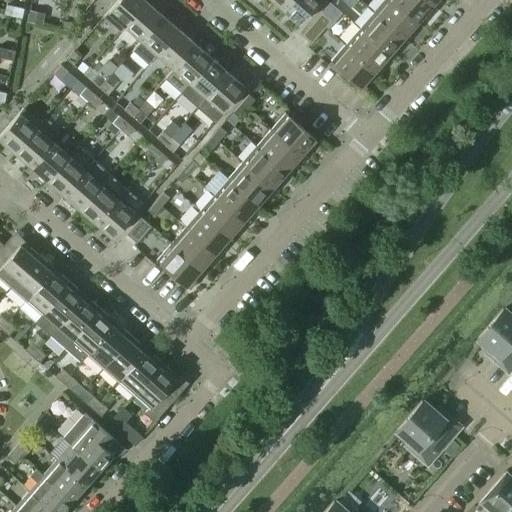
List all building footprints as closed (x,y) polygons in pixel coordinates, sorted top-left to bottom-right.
[(124,26),(146,1),(145,0),(117,0),(104,15),(121,30),(125,26),(124,26)] [(272,0),(283,9),(290,0),(272,0)] [(290,0),(283,9),(299,23),(319,0),(290,0)] [(409,31),(418,21),(393,0),(383,0),(373,11),(407,40),(413,34),(409,31)] [(426,0),(393,0),(418,21),(426,11),(430,15),(436,8),(426,0)] [(125,26),(140,39),(140,40),(162,15),(146,1),(124,26),(125,26)] [(13,16),(15,6),(6,4),(4,14),(13,16)] [(24,8),(15,6),(13,16),(22,18),(24,8)] [(30,10),(28,21),(40,23),(42,12),(30,10)] [(315,18),(326,27),(331,20),(321,11),(315,18)] [(373,11),(359,27),(389,54),(398,44),(401,47),(407,40),(373,11)] [(148,63),(157,54),(179,29),(162,15),(140,40),(140,39),(132,49),(148,63)] [(326,27),(315,18),(301,34),(311,43),(326,27)] [(359,27),(345,43),(379,73),(385,66),(381,63),(389,54),(359,27)] [(157,54),(173,68),(195,43),(179,29),(157,54)] [(164,78),(181,92),(211,58),(195,43),(173,68),(164,78)] [(373,80),(379,73),(345,43),(330,60),(360,87),(369,76),(373,80)] [(15,50),(6,48),(4,58),(13,60),(15,50)] [(73,65),(80,56),(73,50),(66,58),(73,65)] [(181,92),(197,107),(227,72),(211,58),(181,92)] [(61,79),(68,71),(61,65),(53,73),(61,79)] [(107,94),(113,87),(121,78),(113,71),(106,80),(105,80),(99,87),(107,94)] [(227,72),(197,107),(214,121),(244,86),(227,72)] [(91,80),(99,87),(105,80),(97,73),(91,80)] [(87,101),(94,94),(86,87),(79,94),(87,101)] [(87,101),(89,102),(85,108),(91,113),(102,101),(94,94),(87,101)] [(240,103),(246,108),(254,99),(248,94),(240,103)] [(138,109),(131,116),(139,123),(146,116),(154,106),(146,99),(138,109)] [(131,116),(138,109),(130,102),(123,109),(131,116)] [(239,117),(246,108),(240,103),(233,112),(239,117)] [(0,133),(0,138),(14,151),(36,127),(40,123),(23,107),(0,133)] [(270,129),(304,158),(310,152),(306,148),(315,138),(285,112),(270,129)] [(120,129),(126,122),(118,115),(112,121),(109,119),(102,128),(113,137),(120,129)] [(44,118),(40,123),(36,127),(14,151),(31,166),(52,141),(60,132),(44,118)] [(171,120),(162,130),(171,137),(179,127),(171,120)] [(126,122),(120,129),(128,136),(134,129),(126,122)] [(212,136),(218,141),(226,132),(220,127),(212,136)] [(270,129),(256,145),(286,171),(294,162),(298,165),(304,158),(270,129)] [(156,137),(164,144),(171,137),(162,130),(156,137)] [(218,141),(212,136),(204,145),(210,150),(218,141)] [(171,137),(164,144),(172,151),(179,144),(171,137)] [(31,166),(47,180),(68,155),(52,141),(31,166)] [(144,151),(152,158),(159,150),(151,143),(144,151)] [(47,180),(63,194),(85,170),(93,159),(77,145),(68,155),(47,180)] [(256,145),(242,161),(275,191),(281,184),(278,181),(286,171),(256,145)] [(159,150),(152,158),(160,165),(167,158),(159,150)] [(184,168),(190,173),(197,164),(191,159),(184,168)] [(242,161),(227,178),(258,204),(266,194),(270,198),(275,191),(242,161)] [(182,182),(190,173),(184,168),(176,177),(182,182)] [(100,183),(85,170),(63,194),(79,208),(101,184),(100,183)] [(79,208),(95,223),(126,188),(109,173),(100,183),(101,184),(79,208)] [(227,178),(213,194),(247,223),(253,217),(249,213),(258,204),(227,178)] [(126,188),(95,223),(112,237),(143,203),(126,188)] [(155,201),(161,206),(169,197),(163,192),(155,201)] [(213,194),(199,210),(229,236),(237,227),(241,230),(247,223),(213,194)] [(161,206),(155,201),(147,210),(153,215),(161,206)] [(199,210),(185,226),(218,256),(224,249),(221,246),(229,236),(199,210)] [(141,217),(126,233),(136,242),(151,226),(141,217)] [(185,226),(171,243),(201,269),(209,259),(213,263),(218,256),(185,226)] [(0,277),(10,287),(39,254),(30,247),(27,250),(20,244),(12,252),(0,241),(0,277)] [(192,278),(201,269),(171,243),(156,259),(190,289),(196,282),(192,278)] [(10,287),(26,300),(51,271),(44,265),(47,262),(39,254),(10,287)] [(26,300),(41,314),(69,281),(61,273),(58,277),(51,271),(26,300)] [(78,288),(69,281),(41,314),(35,321),(50,334),(82,298),(75,292),(78,288)] [(88,304),(82,298),(50,334),(65,348),(100,308),(92,300),(88,304)] [(87,354),(112,325),(105,319),(109,315),(100,308),(65,348),(81,361),(87,354)] [(511,317),(502,308),(478,336),(499,355),(495,359),(507,369),(511,363),(511,317)] [(8,321),(1,328),(8,335),(15,327),(8,321)] [(87,354),(102,367),(131,335),(122,327),(119,331),(112,325),(87,354)] [(102,367),(118,381),(143,352),(136,346),(139,342),(131,335),(102,367)] [(24,349),(32,355),(38,348),(31,341),(24,349)] [(38,348),(32,355),(39,362),(46,354),(38,348)] [(118,381),(133,394),(161,362),(153,354),(150,358),(143,352),(118,381)] [(161,362),(133,394),(148,407),(144,412),(154,421),(176,396),(167,388),(174,379),(167,373),(170,369),(161,362)] [(62,382),(69,375),(62,368),(55,376),(62,382)] [(69,375),(62,382),(70,389),(77,381),(69,375)] [(86,403),(93,409),(100,402),(92,395),(86,403)] [(421,401),(397,429),(412,442),(409,446),(426,461),(458,426),(446,415),(442,419),(421,401)] [(100,402),(93,409),(100,416),(107,408),(100,402)] [(40,418),(47,424),(54,417),(46,410),(40,418)] [(70,443),(70,444),(99,469),(113,453),(104,446),(112,436),(84,412),(63,437),(70,443)] [(41,432),(47,424),(40,418),(34,425),(41,432)] [(13,449),(21,455),(27,448),(20,441),(13,449)] [(70,444),(56,459),(85,484),(99,469),(70,444)] [(14,462),(21,455),(13,449),(7,456),(14,462)] [(56,459),(43,474),(72,500),(85,484),(56,459)] [(482,499),(496,511),(499,511),(511,498),(511,478),(511,479),(504,473),(482,499)] [(43,474),(30,490),(55,511),(61,511),(72,500),(43,474)] [(55,511),(30,490),(16,505),(24,511),(55,511)] [(511,511),(511,498),(499,511),(511,511)] [(346,511),(333,501),(323,511),(354,511),(352,510),(350,511),(346,511)]
